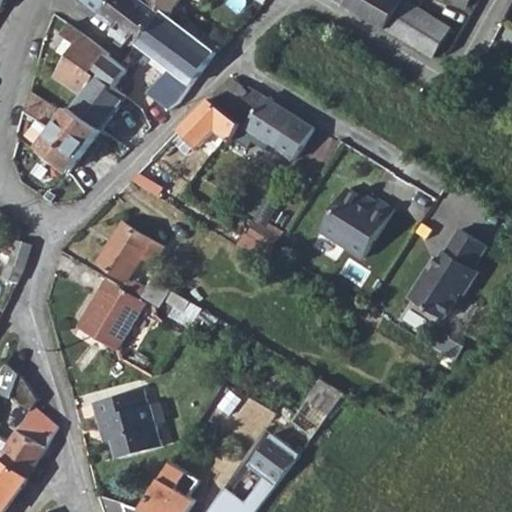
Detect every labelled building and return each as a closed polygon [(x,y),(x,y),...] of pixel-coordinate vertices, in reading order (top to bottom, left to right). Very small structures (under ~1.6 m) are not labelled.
[(85,0),(100,12),(109,0),(85,0)] [(98,15),(113,26),(129,38),(137,43),(161,14),(143,1),(140,0),(109,0),(100,12),(98,15)] [(168,19),(180,0),(143,0),(143,1),(161,14),(168,19)] [(335,0),(435,59),(452,29),(405,0),(335,0)] [(441,0),(438,10),(464,20),(471,0),(441,0)] [(145,91),(168,108),(178,103),(215,54),(174,23),(168,19),(161,14),(137,43),(156,57),(152,63),(165,73),(145,91)] [(55,75),(80,96),(96,76),(93,72),(108,55),(108,53),(71,26),(64,34),(68,37),(58,51),(68,58),(55,75)] [(109,32),(125,43),(129,38),(113,26),(109,32)] [(116,83),(127,70),(108,55),(93,72),(96,76),(80,96),(72,107),(102,130),(125,99),(122,97),(111,89),(116,83)] [(296,116),(232,78),(211,98),(240,125),(295,160),(313,131),(296,116)] [(111,89),(122,97),(126,92),(116,83),(111,89)] [(65,116),(30,91),(26,110),(54,130),(65,116)] [(204,144),(215,151),(225,137),(232,140),(240,125),(211,98),(181,128),(201,147),(204,144)] [(71,169),(102,130),(72,107),(65,116),(54,130),(26,110),(20,131),(71,169)] [(165,165),(154,180),(181,197),(192,181),(165,165)] [(348,187),(320,229),(363,257),(394,209),(379,199),(377,202),(375,205),(365,198),(348,187)] [(377,202),(367,194),(365,198),(375,205),(377,202)] [(100,262),(129,280),(130,277),(143,257),(155,263),(165,246),(124,222),(100,262)] [(426,269),(409,297),(444,319),(459,294),(462,296),(477,273),(471,269),(485,247),(457,230),(443,252),(442,252),(436,263),(438,264),(432,273),(426,269)] [(241,239),(271,258),(276,250),(246,231),(241,239)] [(3,278),(17,283),(25,264),(31,244),(18,241),(12,258),(8,267),(3,278)] [(124,286),(142,296),(147,287),(130,277),(129,280),(124,286)] [(121,351),(149,301),(109,278),(81,329),(121,351)] [(153,279),(147,287),(142,296),(162,307),(171,291),(174,287),(170,284),(168,288),(153,279)] [(185,313),(193,301),(174,292),(168,302),(185,313)] [(22,378),(4,363),(0,378),(0,394),(14,402),(22,378)] [(39,399),(22,378),(14,402),(31,412),(36,406),(39,399)] [(313,436),(345,393),(321,379),(297,414),(292,421),(313,436)] [(95,401),(102,433),(111,431),(113,441),(118,460),(164,448),(157,425),(152,405),(149,405),(145,389),(95,401)] [(152,405),(157,425),(167,422),(162,402),(152,405)] [(12,443),(0,435),(0,456),(0,457),(28,477),(58,427),(36,406),(31,412),(12,443)] [(102,433),(105,443),(113,441),(111,431),(102,433)] [(227,485),(209,511),(256,511),(301,454),(274,432),(250,464),(265,477),(246,502),(227,485)] [(0,511),(3,511),(28,477),(0,457),(0,511)] [(143,508),(124,502),(128,511),(187,511),(197,498),(191,495),(202,478),(174,461),(143,508)]
